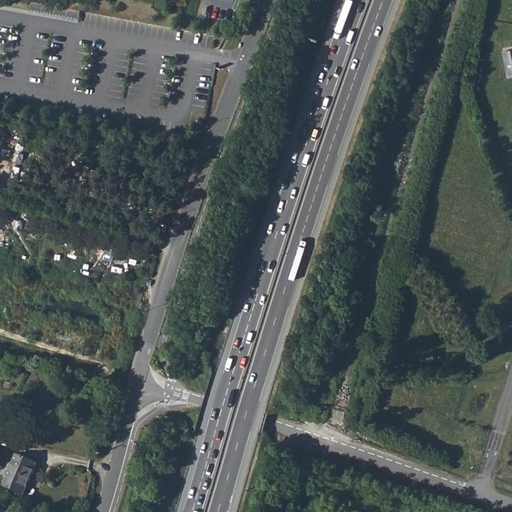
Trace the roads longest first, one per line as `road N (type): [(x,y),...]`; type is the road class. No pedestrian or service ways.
road 1 (trunk): [(217,511),(383,0)]
road 2 (trunk): [(356,0),(191,511)]
road 3 (unknown): [(325,441),(407,222),(472,0)]
road 4 (unclassified): [(267,0),(137,379)]
road 5 (residential): [(137,379),(480,491)]
road 6 (unclassified): [(137,379),(103,511)]
